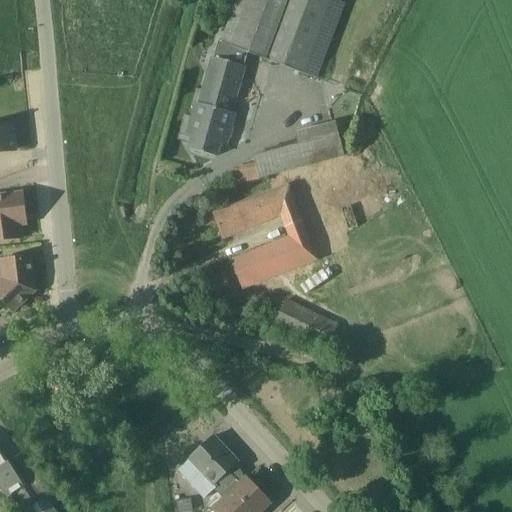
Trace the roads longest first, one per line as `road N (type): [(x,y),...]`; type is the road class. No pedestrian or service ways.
road 1 (residential): [(340,511),(228,382),(155,329),(88,316),(69,321)]
road 2 (track): [(69,321),(116,170),(146,0)]
road 3 (unclassified): [(69,321),(44,0)]
